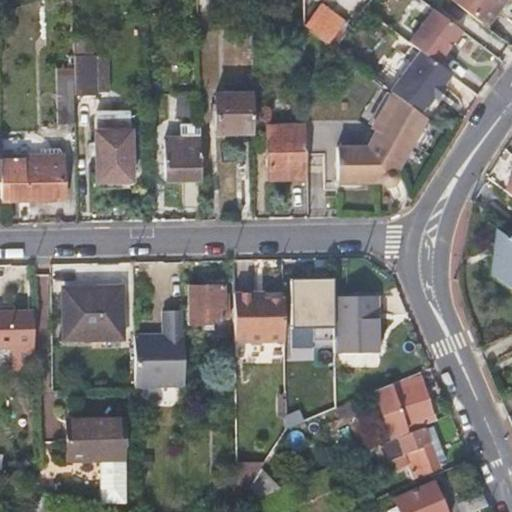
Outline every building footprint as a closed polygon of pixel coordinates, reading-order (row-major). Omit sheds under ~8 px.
[(511,0),(444,0),(483,29),(498,8),(508,16),(511,11),(511,0)] [(26,37),(40,37),(41,3),(25,8),(26,37)] [(216,7),(196,8),(196,17),(216,17),(216,7)] [(321,8),(304,30),(325,46),(341,24),(321,8)] [(93,69),(72,70),(72,82),(72,110),(93,110),(93,69)] [(55,82),(56,131),(73,132),(72,110),(72,82),(55,82)] [(375,132),(366,147),(335,148),(336,184),(378,183),(378,173),(376,169),(384,165),(386,169),(394,174),(411,145),(416,148),(426,132),(420,129),(426,120),(391,94),(371,129),(375,132)] [(214,136),(250,135),(249,99),(214,100),(214,136)] [(91,184),(128,184),(128,118),(92,118),(91,184)] [(162,142),(163,183),(199,182),(198,139),(198,128),(181,128),(181,142),(162,142)] [(264,130),(265,181),(304,180),(303,130),(264,130)] [(4,131),(0,131),(0,149),(11,149),(10,138),(5,137),(4,131)] [(0,158),(0,200),(61,199),(59,165),(37,164),(37,158),(0,158)] [(511,179),(503,191),(511,197),(511,179)] [(511,232),(504,242),(494,234),(491,277),(509,290),(511,286),(511,232)] [(332,328),(331,299),(331,279),(294,280),(296,329),(332,328)] [(227,316),(224,316),(223,288),(187,288),(189,325),(201,325),(202,332),(213,332),(213,325),(225,325),(225,323),(227,323),(227,316)] [(64,297),(66,342),(121,342),(120,292),(96,293),(96,297),(64,297)] [(254,302),(254,295),(231,295),(233,345),(283,343),(282,300),(254,302)] [(370,327),(370,298),(331,299),(332,328),(333,355),(375,354),(375,328),(370,327)] [(162,313),(162,337),(132,338),(132,342),(133,389),(184,388),(182,313),(162,313)] [(0,315),(0,350),(33,350),(33,341),(33,315),(0,315)] [(430,413),(421,378),(384,387),(374,392),(381,417),(399,410),(402,423),(430,413)] [(405,433),(432,421),(430,413),(402,423),(405,433)] [(66,423),(67,462),(122,461),(122,422),(66,423)] [(411,481),(436,469),(434,463),(423,435),(420,430),(376,448),(387,472),(404,464),(411,481)] [(443,458),(432,431),(423,435),(434,463),(443,458)] [(391,501),(395,511),(443,511),(431,484),(391,501)] [(458,511),(474,511),(486,507),(480,494),(455,504),(458,511)]
